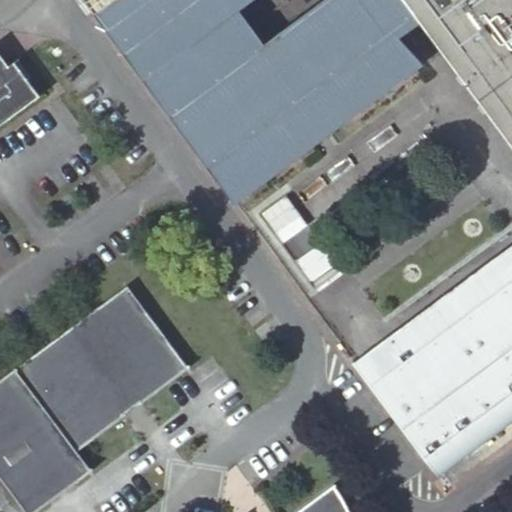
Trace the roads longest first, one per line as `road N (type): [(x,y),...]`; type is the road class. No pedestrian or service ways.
road 1 (unclassified): [(314,388),(308,338),(40,0)]
road 2 (unclassified): [(155,511),(314,388)]
road 3 (unclassified): [(417,511),(314,388)]
